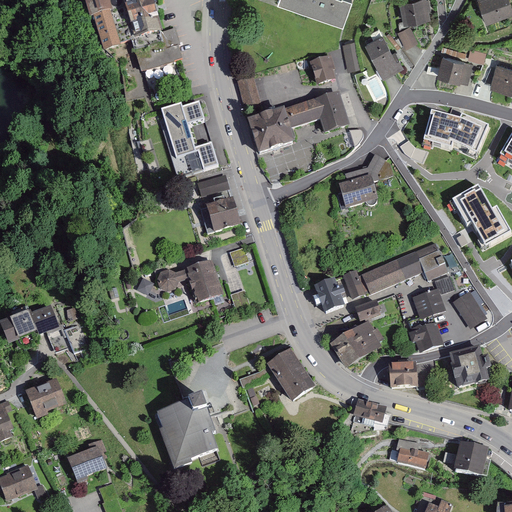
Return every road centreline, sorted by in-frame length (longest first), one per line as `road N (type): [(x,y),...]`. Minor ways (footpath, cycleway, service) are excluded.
road 1 (secondary): [(363,393),(329,370),(303,336),(256,202)]
road 2 (secondary): [(256,202),(223,92),(217,0)]
road 3 (residential): [(511,323),(468,347),(382,366),(363,393)]
road 4 (secondary): [(499,439),(363,393)]
road 5 (residential): [(256,202),(345,166),(372,141)]
